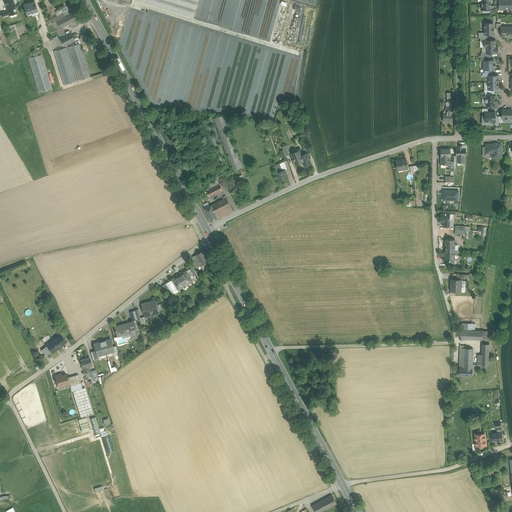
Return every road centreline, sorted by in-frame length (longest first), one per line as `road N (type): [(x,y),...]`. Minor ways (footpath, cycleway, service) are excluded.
road 1 (primary): [(210,237),(342,485)]
road 2 (primary): [(85,0),(206,228)]
road 3 (unclassified): [(204,243),(7,396)]
road 4 (residential): [(435,138),(318,176),(206,228)]
road 5 (track): [(201,219),(0,269)]
road 6 (track): [(273,350),(445,343)]
road 7 (residential): [(459,138),(457,0)]
road 8 (unclassified): [(435,138),(438,267)]
road 9 (unclassified): [(65,511),(7,396)]
